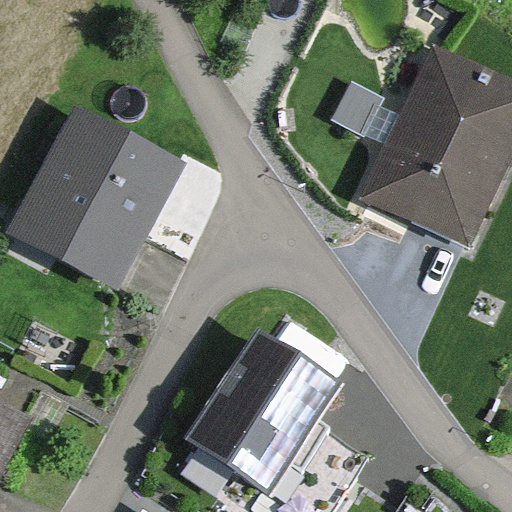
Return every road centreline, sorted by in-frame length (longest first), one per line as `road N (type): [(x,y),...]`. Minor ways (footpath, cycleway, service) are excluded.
road 1 (residential): [(511,498),(453,446),(273,211)]
road 2 (residential): [(273,211),(219,269),(84,511)]
road 3 (residential): [(273,211),(161,0)]
